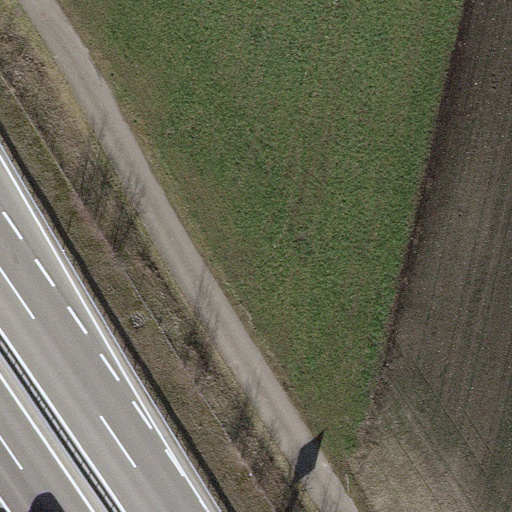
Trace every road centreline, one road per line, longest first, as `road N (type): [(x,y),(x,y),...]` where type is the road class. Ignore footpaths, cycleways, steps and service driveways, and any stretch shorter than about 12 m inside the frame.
road 1 (track): [(36,0),(381,511)]
road 2 (trunk): [(169,511),(0,263)]
